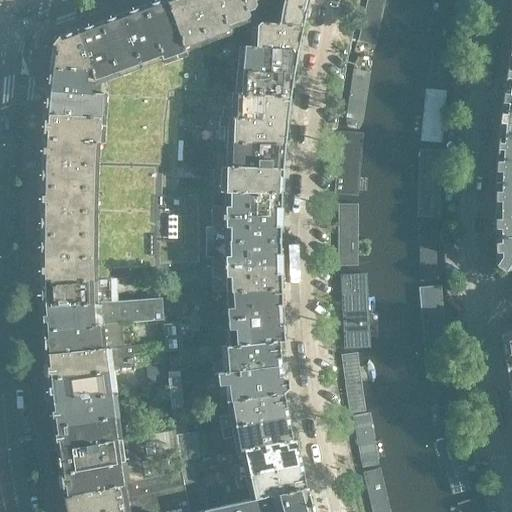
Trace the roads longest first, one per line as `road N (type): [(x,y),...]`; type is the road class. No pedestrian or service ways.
road 1 (residential): [(333,0),(311,166),(307,340),(334,511)]
road 2 (tertiary): [(25,511),(2,320),(2,161),(17,21)]
road 3 (residential): [(475,309),(473,145),(497,0)]
road 4 (residential): [(511,473),(475,309)]
